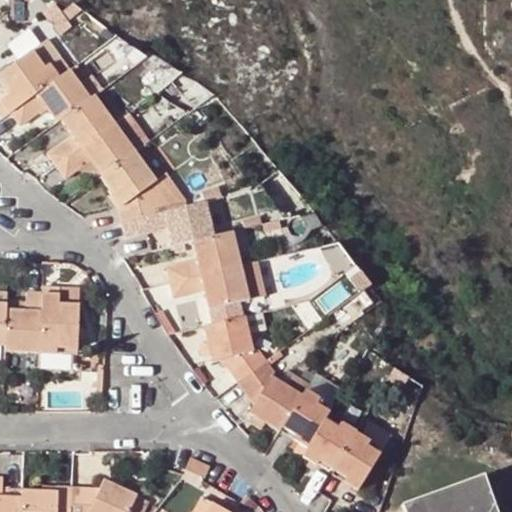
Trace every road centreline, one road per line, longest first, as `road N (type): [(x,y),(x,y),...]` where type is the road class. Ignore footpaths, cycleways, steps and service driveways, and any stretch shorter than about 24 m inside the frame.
road 1 (residential): [(76,237),(105,263),(208,429)]
road 2 (residential): [(208,429),(0,427)]
